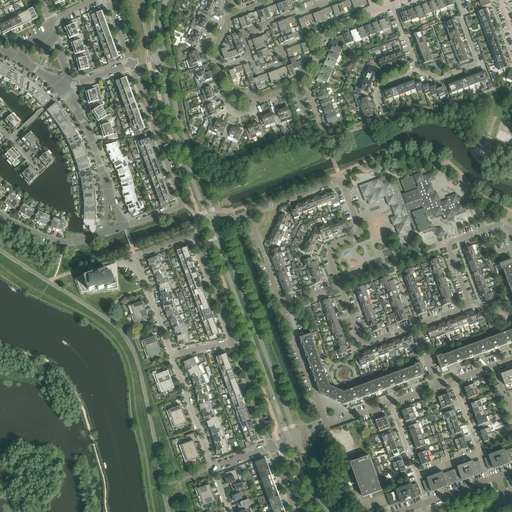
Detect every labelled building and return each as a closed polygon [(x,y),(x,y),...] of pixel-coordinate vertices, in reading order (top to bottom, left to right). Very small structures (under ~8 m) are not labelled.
[(214,0),(213,0),(205,0),(207,1),(205,5),(214,10),(217,5),(212,3),(214,0)] [(287,1),(282,3),(286,13),(291,11),(289,6),(294,4),(291,0),(288,0),(286,1),(287,1)] [(349,0),(346,1),(348,7),(353,5),(355,10),(360,8),(356,0),(349,0)] [(356,0),(360,8),(365,6),(363,2),(366,0),(356,0)] [(422,6),(426,15),(433,13),(429,3),(428,0),(427,0),(425,1),(426,3),(423,4),(424,5),(422,6)] [(431,2),(429,3),(433,13),(440,10),(436,0),(433,0),(433,1),(431,2)] [(437,0),(436,0),(440,10),(447,7),(444,0),(437,0)] [(344,9),(348,7),(346,1),(341,3),(342,3),(337,5),(341,15),(345,13),(344,9)] [(415,8),(419,18),(426,15),(422,6),(421,2),(418,3),(419,6),(417,7),(417,8),(415,8)] [(277,4),(272,6),(274,12),(279,10),(281,15),(286,13),(282,3),(277,5),(277,4)] [(214,10),(205,5),(203,10),(200,9),(199,12),(207,15),(208,13),(212,15),(214,10)] [(332,6),(327,8),(329,14),(334,12),(336,17),(341,15),(337,5),(332,7),(332,6)] [(408,11),(412,21),(419,18),(415,8),(414,5),(411,6),(412,9),(410,10),(408,11)] [(270,13),(274,12),(272,6),(267,8),(268,8),(263,10),(267,20),(271,18),(270,13)] [(32,8),(27,10),(32,20),(37,17),(32,8)] [(325,16),(329,14),(327,8),(322,10),(322,11),(318,12),(322,22),(326,20),(325,16)] [(402,24),(404,23),(412,21),(408,11),(407,8),(404,9),(405,11),(398,14),(400,19),(401,19),(402,24)] [(480,18),(488,15),(486,9),(477,12),(480,18)] [(27,22),(32,20),(27,10),(22,13),(27,22)] [(103,17),(102,14),(101,11),(98,13),(97,10),(90,12),(90,13),(88,13),(91,21),(93,21),(103,17)] [(262,22),(267,20),(263,10),(258,12),(258,11),(253,13),(255,19),(260,17),(262,22)] [(198,21),(207,25),(210,20),(205,18),(207,15),(199,12),(197,14),(200,16),(198,21)] [(316,24),(322,22),(318,12),(313,14),(313,13),(308,15),(310,21),(315,19),(316,24)] [(22,24),(27,22),(22,13),(18,15),(22,24)] [(251,20),(255,19),(253,13),(248,15),(248,16),(244,17),(247,27),(252,25),(251,20)] [(18,15),(13,18),(17,27),(22,24),(18,15)] [(306,23),(310,21),(308,15),(303,17),(303,18),(298,20),(302,29),(307,28),(306,23)] [(482,24),(491,21),(488,15),(480,18),(482,24)] [(103,17),(93,21),(95,26),(105,22),(104,22),(103,19),(103,16),(103,17)] [(382,21),(380,22),(383,31),(390,28),(386,16),(383,17),(384,19),(381,20),(382,21)] [(247,27),(244,17),(239,19),(239,18),(234,20),(236,26),(241,24),(243,29),(247,27)] [(287,19),(283,21),(286,31),(291,29),(289,24),(294,22),(292,17),(287,19)] [(13,18),(8,20),(12,29),(17,27),(13,18)] [(373,24),(376,34),(377,36),(380,35),(379,32),(383,31),(380,22),(379,18),(376,19),(377,22),(374,23),(374,24),(373,24)] [(64,28),(67,34),(76,29),(74,24),(77,23),(75,19),(69,23),(70,25),(64,28)] [(8,20),(3,22),(8,32),(12,29),(8,20)] [(447,29),(456,26),(454,20),(444,23),(447,29)] [(105,22),(95,26),(96,31),(106,27),(105,24),(105,21),(104,22),(105,22)] [(207,25),(198,21),(196,25),(193,24),(192,27),(200,31),(201,28),(205,30),(207,25)] [(280,28),(281,33),(286,31),(283,21),(278,23),(278,22),(273,24),(275,30),(280,28)] [(367,26),(366,27),(369,36),(376,34),(373,24),(372,21),(369,22),(370,25),(367,26)] [(484,30),(493,26),(491,21),(482,24),(484,30)] [(359,30),(362,39),(369,36),(366,27),(365,24),(362,25),(363,27),(360,28),(360,29),(359,30)] [(353,32),(352,32),(355,41),(362,39),(359,30),(357,26),(354,27),(355,30),(353,31),(353,32)] [(449,35),(458,32),(456,26),(447,29),(449,35)] [(486,36),(495,32),(493,26),(484,30),(486,36)] [(106,27),(96,31),(98,36),(108,32),(107,29),(107,27),(106,27)] [(200,31),(192,27),(190,30),(193,31),(191,36),(200,40),(203,35),(198,33),(200,31)] [(78,34),(76,29),(67,34),(69,39),(75,36),(76,39),(83,36),(82,33),(78,34)] [(291,29),(286,31),(290,40),(295,39),(300,37),(298,32),(293,34),(291,29)] [(352,32),(350,29),(347,30),(349,33),(341,35),(343,40),(346,39),(348,44),(355,41),(352,32)] [(286,31),(281,33),(283,37),(278,39),(280,45),(285,43),(285,42),(290,40),(286,31)] [(415,41),(424,37),(422,31),(413,35),(415,41)] [(108,32),(98,36),(100,41),(110,37),(109,34),(109,32),(108,32)] [(451,41),(460,37),(458,32),(449,35),(451,41)] [(488,41),(497,38),(495,32),(486,36),(488,41)] [(236,45),(241,43),(237,33),(232,35),(232,34),(227,36),(229,42),(234,40),(236,45)] [(262,37),(257,38),(261,48),(266,46),(264,42),(269,40),(267,34),(262,36),(262,37)] [(71,44),(73,49),(83,46),(81,40),(84,39),(83,36),(76,39),(77,41),(71,44)] [(200,40),(191,36),(188,41),(186,39),(185,42),(193,46),(194,43),(198,45),(200,40)] [(110,37),(100,41),(102,46),(112,42),(111,39),(111,37),(110,37)] [(417,46),(426,43),(424,37),(415,41),(417,46)] [(453,47),(462,43),(460,37),(451,41),(453,47)] [(254,45),(256,50),(261,48),(257,38),(253,40),(248,41),(250,47),(254,45)] [(490,47),(499,44),(497,38),(488,41),(490,47)] [(331,51),(340,56),(343,49),(341,48),(342,45),(336,39),(335,42),(332,40),(329,46),(332,47),(331,49),(332,50),(331,51)] [(112,42),(102,46),(104,51),(114,47),(113,44),(113,42),(112,42)] [(241,43),(236,45),(237,49),(232,51),(235,57),(240,55),(239,54),(244,52),(241,43)] [(301,45),(301,44),(296,46),(298,51),(303,50),(304,55),(310,53),(306,43),(301,45)] [(420,52),(429,49),(426,43),(417,46),(420,52)] [(455,52),(464,49),(462,43),(453,47),(455,52)] [(493,53),(501,50),(499,44),(490,47),(493,53)] [(81,53),(82,55),(89,53),(88,50),(85,51),(83,46),(73,49),(75,55),(81,53)] [(261,48),(265,58),(269,56),(270,57),(275,55),(272,49),(268,51),(266,46),(261,48)] [(290,60),(295,58),(293,53),(298,51),(296,46),(291,48),(287,50),(290,60)] [(114,47),(104,51),(106,56),(116,52),(115,50),(114,47)] [(235,57),(232,51),(228,53),(226,48),(221,50),(225,60),(230,58),(230,59),(235,57)] [(253,56),(255,62),(260,60),(265,58),(261,48),(256,50),(258,55),(253,56)] [(422,58),(431,55),(429,49),(420,52),(422,58)] [(457,58),(466,55),(464,49),(455,52),(457,58)] [(192,50),(184,53),(185,56),(188,55),(190,60),(199,56),(197,51),(193,53),(192,50)] [(331,51),(328,50),(326,52),(329,54),(328,56),(328,58),(337,62),(340,56),(331,51)] [(495,59),(504,56),(501,50),(493,53),(495,59)] [(395,53),(399,62),(405,59),(401,51),(395,53)] [(116,52),(106,56),(109,64),(116,62),(115,59),(118,58),(118,57),(117,57),(116,55),(116,52)] [(76,59),(77,65),(90,62),(89,57),(90,57),(89,53),(82,55),(83,58),(76,59)] [(399,62),(395,53),(390,55),(393,64),(399,62)] [(393,64),(390,55),(384,57),(387,66),(393,64)] [(431,55),(422,58),(424,64),(426,64),(427,66),(432,64),(431,61),(433,61),(431,55)] [(466,55),(457,58),(460,64),(461,67),(468,64),(467,61),(469,61),(466,55)] [(190,60),(187,61),(189,66),(190,69),(198,66),(197,63),(201,61),(199,56),(190,60)] [(387,66),(384,57),(378,59),(377,56),(374,57),(376,63),(379,62),(381,68),(387,66)] [(497,65),(506,61),(504,56),(495,59),(497,65)] [(328,58),(324,57),(323,59),(326,60),(324,63),(325,63),(324,65),(333,69),(336,70),(337,67),(335,66),(337,62),(328,58)] [(294,69),(298,67),(299,68),(304,66),(302,61),(297,62),(295,58),(290,60),(292,65),(294,69)] [(506,61),(497,65),(499,71),(508,67),(506,61)] [(85,70),(86,73),(93,70),(92,68),(91,68),(90,62),(77,65),(79,71),(85,70)] [(0,69),(0,75),(4,77),(10,67),(9,67),(3,63),(3,64),(0,69)] [(324,65),(321,63),(320,66),(322,67),(321,70),(322,70),(321,72),(330,76),(333,69),(324,65)] [(367,73),(375,77),(378,71),(372,68),(373,65),(368,63),(367,66),(369,67),(367,73)] [(197,68),(190,71),(192,75),(195,73),(197,77),(199,78),(201,84),(202,84),(203,87),(206,86),(205,83),(206,82),(207,81),(213,79),(207,64),(197,68)] [(238,67),(240,73),(245,71),(247,76),(252,74),(249,64),(244,66),(243,65),(238,67)] [(282,68),(285,73),(289,72),(291,76),(296,75),(294,69),(292,65),(288,67),(287,66),(282,68)] [(4,77),(10,81),(16,71),(16,70),(9,67),(10,67),(4,77)] [(240,73),(238,67),(234,69),(229,71),(233,81),(238,79),(236,74),(240,73)] [(273,72),(277,82),(282,80),(280,75),(285,73),(282,68),(278,70),(273,72)] [(10,81),(16,85),(23,75),(22,75),(16,70),(16,71),(10,81)] [(321,72),(318,70),(317,73),(319,74),(316,81),(322,84),(323,81),(327,83),(330,76),(321,72)] [(507,79),(511,80),(511,70),(509,73),(508,73),(503,77),(503,78),(504,79),(505,79),(506,80),(507,79)] [(477,74),(481,82),(487,80),(486,78),(484,73),(483,71),(477,74)] [(263,75),(265,81),(270,79),(272,84),(277,82),(273,72),(269,74),(268,73),(263,75)] [(375,77),(367,73),(364,78),(373,82),(375,77)] [(16,85),(22,89),(29,79),(28,79),(22,74),(22,75),(23,75),(16,85)] [(252,74),(247,76),(249,80),(244,82),(246,88),(251,86),(251,85),(253,84),(253,85),(255,84),(255,83),(254,79),(252,74)] [(471,76),(475,85),(481,82),(477,74),(471,76)] [(255,83),(257,89),(262,87),(261,82),(265,81),(263,75),(258,77),(259,77),(254,79),(255,83)] [(121,76),(114,79),(117,87),(127,83),(126,80),(126,78),(122,79),(121,76)] [(466,78),(469,87),(475,85),(471,76),(466,78)] [(373,82),(364,78),(362,84),(370,88),(373,82)] [(460,80),(463,89),(469,87),(466,78),(460,80)] [(22,89),(27,93),(35,84),(34,83),(29,79),(28,79),(29,79),(22,89)] [(415,84),(414,80),(408,82),(411,91),(417,89),(415,84)] [(454,82),(457,91),(463,89),(460,80),(454,82)] [(411,91),(408,82),(402,84),(405,93),(411,91)] [(417,89),(418,93),(424,91),(422,85),(421,82),(415,84),(417,89)] [(457,91),(454,82),(448,84),(451,93),(457,91)] [(27,93),(33,97),(40,88),(35,83),(34,83),(35,84),(27,93)] [(127,83),(117,87),(119,92),(129,88),(128,85),(128,83),(127,83)] [(429,87),(428,83),(422,85),(424,91),(425,94),(429,93),(430,97),(432,96),(431,92),(429,87)] [(370,88),(362,84),(359,90),(356,88),(355,91),(360,94),(362,91),(368,94),(370,88)] [(405,93),(402,84),(396,86),(399,95),(405,93)] [(85,92),(87,98),(97,95),(95,90),(99,89),(97,85),(91,87),(92,90),(85,92)] [(436,89),(437,88),(435,85),(429,87),(431,92),(432,96),(438,94),(436,89)] [(197,89),(195,90),(196,93),(201,91),(203,96),(213,92),(211,87),(207,88),(206,86),(203,87),(197,89)] [(399,95),(396,86),(390,89),(394,98),(399,95)] [(446,90),(444,91),(442,86),(437,88),(436,89),(438,94),(439,97),(446,95),(445,94),(447,94),(446,90)] [(33,97),(38,102),(46,93),(40,88),(33,97)] [(129,88),(119,92),(121,97),(131,93),(130,90),(129,88)] [(320,100),(330,96),(327,89),(320,92),(319,89),(313,91),(315,97),(318,96),(319,98),(320,100)] [(390,89),(384,91),(385,93),(382,94),(384,99),(387,98),(388,100),(394,98),(390,89)] [(203,96),(200,97),(203,105),(208,103),(212,101),(211,99),(215,97),(213,92),(203,96)] [(43,107),(51,99),(51,98),(46,93),(38,102),(43,107)] [(131,93),(121,97),(123,102),(133,98),(132,98),(131,95),(131,93)] [(95,102),(96,105),(102,102),(102,100),(101,100),(99,94),(97,95),(87,98),(88,104),(95,102)] [(364,96),(353,95),(358,108),(361,107),(370,104),(367,98),(365,99),(364,96)] [(320,100),(317,101),(318,104),(320,103),(321,106),(322,105),(323,107),(332,104),(330,96),(320,100)] [(133,98),(123,102),(124,107),(134,104),(134,103),(133,101),(133,98),(132,98),(133,98)] [(91,111),(95,117),(104,111),(101,106),(104,104),(102,102),(96,105),(97,108),(91,111)] [(60,109),(61,109),(56,104),(56,103),(55,103),(46,111),(51,116),(60,109)] [(134,104),(124,107),(126,112),(136,109),(136,108),(135,106),(135,103),(134,103),(134,104)] [(203,105),(199,106),(201,109),(203,108),(205,113),(215,109),(213,104),(209,105),(208,103),(203,105)] [(323,107),(319,108),(320,111),(323,110),(324,113),(325,112),(325,114),(335,111),(332,104),(323,107)] [(370,104),(361,107),(363,113),(372,109),(370,104)] [(287,107),(282,109),(287,121),(295,118),(292,110),(289,111),(287,107)] [(136,109),(126,112),(128,117),(138,114),(137,111),(137,108),(136,108),(136,109)] [(60,109),(51,116),(55,122),(65,115),(60,109)] [(207,118),(204,119),(205,121),(209,120),(213,118),(212,116),(217,114),(215,109),(205,113),(207,118)] [(279,115),(276,116),(279,124),(287,121),(282,109),(277,111),(279,115)] [(372,109),(363,113),(365,119),(374,115),(372,109)] [(104,118),(105,121),(112,118),(109,114),(107,116),(104,111),(95,117),(98,122),(104,118)] [(325,114),(322,115),(323,118),(326,117),(329,125),(339,121),(335,111),(325,114)] [(138,114),(128,117),(130,123),(140,119),(139,116),(139,113),(138,114)] [(272,113),(267,115),(270,125),(275,123),(276,125),(279,124),(276,116),(273,117),(272,113)] [(8,125),(16,118),(12,114),(9,116),(8,115),(6,117),(7,118),(4,121),(8,125)] [(65,115),(55,122),(59,128),(69,121),(65,115)] [(263,121),(260,122),(262,126),(263,130),(265,134),(267,133),(265,129),(266,129),(265,126),(270,125),(267,115),(261,117),(263,121)] [(20,122),(16,118),(8,125),(11,129),(15,126),(16,128),(18,126),(17,125),(20,122)] [(100,126),(101,132),(111,129),(110,124),(113,123),(112,118),(105,121),(106,124),(100,126)] [(140,119),(130,123),(132,128),(142,124),(141,121),(141,118),(140,119)] [(211,125),(208,131),(209,132),(212,133),(217,135),(218,132),(223,123),(217,121),(214,120),(213,118),(209,120),(211,125)] [(69,121),(59,128),(63,134),(73,128),(69,121)] [(257,122),(252,124),(256,134),(261,132),(262,135),(265,134),(263,130),(262,126),(259,127),(257,122)] [(143,123),(142,124),(132,128),(135,136),(142,133),(141,130),(145,129),(144,128),(144,129),(143,126),(143,123)] [(223,123),(218,132),(223,134),(222,137),(225,138),(228,130),(226,129),(227,125),(223,123)] [(248,130),(246,131),(249,140),(257,137),(256,134),(252,124),(247,126),(248,130)] [(228,130),(225,138),(227,139),(228,139),(232,141),(238,130),(233,127),(231,131),(228,130)] [(73,128),(63,134),(66,140),(77,134),(73,128)] [(111,139),(118,138),(116,133),(113,134),(111,129),(101,132),(103,138),(110,136),(111,139)] [(232,141),(232,142),(240,145),(243,137),(241,136),(243,132),(238,130),(232,141)] [(25,144),(33,137),(29,132),(26,135),(25,134),(23,136),(24,137),(21,140),(25,144)] [(80,141),(77,134),(66,140),(69,146),(80,141)] [(37,141),(33,137),(25,144),(29,148),(32,145),(33,146),(35,144),(34,143),(37,141)] [(149,144),(148,141),(148,139),(145,140),(144,137),(136,140),(139,148),(149,144)] [(80,141),(69,146),(72,152),(83,148),(80,141)] [(108,155),(119,150),(117,142),(106,145),(106,146),(105,146),(107,151),(108,155)] [(149,144),(139,148),(141,153),(151,149),(150,146),(150,144),(149,144)] [(39,152),(33,146),(30,149),(36,155),(39,152)] [(4,155),(8,160),(16,152),(12,148),(9,151),(8,150),(6,152),(7,153),(4,155)] [(83,148),(72,152),(75,159),(86,155),(83,148)] [(151,149),(141,153),(143,158),(153,154),(152,151),(152,149),(151,149)] [(122,158),(119,150),(108,155),(110,160),(112,164),(123,158),(123,157),(122,158)] [(42,163),(50,156),(47,151),(44,154),(43,153),(41,155),(42,156),(38,159),(42,163)] [(20,156),(16,152),(8,160),(12,164),(14,161),(15,162),(18,160),(17,159),(20,156)] [(153,154),(143,158),(145,163),(155,159),(154,157),(154,154),(153,154)] [(86,155),(75,159),(77,165),(88,162),(86,155)] [(54,160),(50,156),(42,163),(46,167),(49,164),(50,165),(52,163),(51,162),(54,160)] [(116,171),(128,166),(123,158),(112,164),(115,169),(116,171)] [(155,159),(145,163),(147,168),(157,165),(157,164),(156,162),(156,159),(155,159)] [(88,162),(77,165),(79,172),(90,169),(88,162)] [(157,165),(147,168),(149,173),(159,170),(159,169),(158,167),(158,164),(157,164),(157,165)] [(128,167),(128,166),(116,171),(119,177),(119,179),(131,176),(127,167),(128,167)] [(21,174),(25,179),(33,171),(30,167),(26,170),(25,169),(23,171),(24,172),(21,174)] [(90,169),(79,172),(80,179),(92,176),(92,177),(90,169)] [(159,170),(149,173),(151,179),(161,175),(160,172),(159,169),(159,170)] [(37,175),(33,171),(25,179),(29,183),(32,180),(33,181),(35,179),(34,178),(37,175)] [(360,186),(359,186),(365,201),(368,201),(369,205),(379,201),(378,199),(385,196),(389,206),(391,205),(395,217),(390,219),(393,226),(395,226),(399,236),(407,233),(404,226),(412,223),(415,232),(419,231),(420,234),(424,232),(425,234),(431,232),(435,234),(438,238),(443,238),(446,233),(443,229),(437,229),(433,227),(432,224),(430,225),(427,218),(434,215),(435,217),(442,215),(445,221),(466,213),(461,197),(458,198),(457,194),(447,198),(448,200),(441,203),(437,193),(435,194),(431,182),(435,180),(433,173),(423,176),(422,173),(414,176),(418,187),(416,187),(412,176),(401,180),(406,194),(401,195),(397,182),(392,184),(391,181),(384,184),(381,178),(360,186)] [(161,175),(151,179),(152,184),(162,180),(161,177),(161,174),(161,175)] [(92,176),(80,179),(82,186),(93,184),(94,184),(92,177),(92,176)] [(121,188),(134,186),(131,176),(119,179),(121,185),(121,188)] [(162,180),(152,184),(154,189),(164,185),(163,182),(163,179),(162,180)] [(93,184),(82,186),(83,193),(94,191),(94,192),(95,192),(93,184)] [(164,185),(154,189),(156,194),(166,190),(165,187),(165,184),(164,185)] [(134,186),(121,188),(122,194),(123,197),(135,194),(134,194),(133,186),(134,186)] [(166,190),(156,194),(158,199),(168,195),(167,192),(167,189),(166,190)] [(94,191),(83,193),(83,199),(95,199),(94,192),(94,191)] [(328,193),(331,202),(337,200),(333,191),(328,193)] [(126,206),(137,202),(137,201),(137,202),(135,194),(123,197),(125,203),(126,206)] [(6,199),(4,203),(6,205),(9,207),(15,198),(9,195),(7,197),(6,197),(6,198),(5,198),(5,199),(6,199)] [(169,195),(168,195),(158,199),(161,207),(168,204),(167,202),(171,200),(170,200),(169,197),(169,195)] [(319,197),(322,205),(327,203),(324,195),(319,197)] [(20,202),(15,198),(9,207),(11,209),(12,208),(14,210),(17,207),(18,207),(18,206),(19,206),(19,205),(18,205),(20,202)] [(309,200),(312,209),(317,207),(314,198),(309,200)] [(141,210),(137,202),(126,206),(129,212),(131,215),(141,210)] [(20,209),(18,213),(21,214),(21,215),(24,216),(29,207),(23,204),(22,207),(21,207),(20,207),(20,208),(20,209)] [(295,206),(296,208),(298,214),(303,212),(300,204),(295,206)] [(299,216),(298,214),(296,208),(295,206),(290,208),(294,218),(299,216)] [(35,210),(29,207),(24,216),(27,218),(27,217),(30,219),(32,215),(33,215),(34,214),(33,213),(35,210)] [(35,217),(36,217),(34,221),(37,222),(36,223),(39,224),(44,214),(38,212),(37,215),(36,215),(35,215),(35,216),(35,217)] [(95,214),(83,213),(83,220),(95,221),(95,214)] [(282,213),(279,218),(288,222),(290,217),(282,213)] [(50,217),(44,214),(39,224),(43,226),(43,225),(46,226),(48,222),(49,222),(49,221),(49,220),(48,220),(50,217)] [(51,224),(50,228),(53,229),(56,231),(59,220),(53,218),(52,221),(51,221),(51,222),(51,223),(51,224)] [(279,218),(277,223),(286,227),(288,228),(290,223),(288,222),(279,218)] [(313,228),(324,224),(322,218),(306,223),(307,228),(312,226),(313,228)] [(66,222),(59,220),(56,231),(59,232),(59,231),(62,232),(64,228),(65,228),(65,227),(65,226),(65,225),(66,222)] [(92,234),(92,235),(94,233),(95,232),(95,231),(96,230),(96,229),(96,226),(95,226),(95,221),(83,220),(83,223),(86,226),(89,226),(89,227),(89,230),(92,234)] [(343,231),(339,222),(339,220),(334,222),(335,224),(338,233),(343,231)] [(339,222),(343,231),(348,229),(344,221),(339,222)] [(338,233),(335,224),(334,222),(329,224),(330,226),(333,234),(338,233)] [(277,223),(275,228),(283,231),(285,232),(286,233),(288,228),(286,227),(277,223)] [(322,235),(327,234),(325,228),(324,225),(321,227),(320,226),(315,227),(319,232),(321,231),(322,235)] [(275,228),(273,232),(281,236),(283,237),(285,232),(283,231),(275,228)] [(273,232),(271,237),(279,241),(281,242),(283,237),(281,236),(273,232)] [(312,233),(309,238),(317,241),(320,236),(312,233)] [(271,237),(269,242),(280,247),(282,242),(281,242),(279,241),(271,237)] [(309,238),(307,242),(315,246),(317,241),(309,238)] [(307,242),(305,247),(313,251),(315,246),(307,242)] [(176,248),(179,256),(189,252),(188,250),(188,247),(185,248),(184,245),(176,248)] [(466,254),(474,251),(472,246),(464,249),(466,254)] [(311,255),(313,251),(305,247),(303,252),(311,255)] [(280,254),(282,253),(281,248),(272,251),(274,256),(280,254)] [(189,252),(179,256),(181,261),(191,258),(191,257),(190,255),(190,252),(189,252)] [(273,262),(282,259),(283,258),(282,253),(280,254),(274,256),(271,257),(273,262)] [(151,269),(162,263),(161,263),(158,256),(148,260),(147,261),(149,266),(151,269)] [(181,261),(183,266),(193,263),(193,262),(192,260),(192,257),(191,257),(191,258),(181,261)] [(275,266),(283,263),(285,263),(283,258),(282,259),(273,262),(275,266)] [(305,266),(308,265),(313,263),(312,258),(303,261),(305,266)] [(432,267),(440,264),(438,259),(430,262),(432,267)] [(505,274),(506,276),(511,273),(511,259),(500,264),(504,275),(505,274)] [(194,262),(193,262),(193,263),(183,266),(185,271),(195,268),(195,267),(194,265),(194,262)] [(316,262),(313,263),(308,265),(309,270),(318,267),(316,262)] [(162,263),(151,269),(154,274),(155,277),(167,272),(162,263)] [(440,264),(432,267),(429,268),(431,272),(433,271),(442,268),(440,264)] [(103,268),(75,278),(81,294),(119,290),(117,271),(117,269),(110,272),(108,267),(105,269),(105,268),(104,268),(103,268)] [(197,273),(197,272),(196,270),(196,267),(195,267),(195,268),(185,271),(187,276),(197,273)] [(278,276),(287,273),(289,272),(287,267),(285,268),(277,271),(278,276)] [(309,270),(311,275),(320,272),(318,267),(309,270)] [(413,274),(415,273),(413,268),(405,271),(407,276),(413,274)] [(167,272),(155,277),(158,282),(158,285),(170,282),(167,273),(167,272)] [(199,278),(198,275),(197,272),(197,273),(187,276),(189,281),(199,278)] [(280,281),(289,278),(287,273),(278,276),(280,281)] [(315,285),(323,281),(321,276),(313,280),(315,285)] [(200,283),(199,280),(199,277),(199,278),(189,281),(190,287),(200,283)] [(391,282),(389,277),(380,280),(382,285),(385,284),(391,282)] [(385,284),(387,289),(395,286),(393,281),(391,282),(385,284)] [(160,293),(173,292),(170,282),(158,285),(160,291),(160,293)] [(202,288),(201,285),(201,282),(200,283),(190,287),(192,292),(202,288)] [(358,294),(366,291),(364,286),(356,289),(358,294)] [(204,293),(203,290),(203,287),(202,288),(192,292),(194,297),(204,293)] [(294,292),(292,287),(284,290),(286,295),(294,292)] [(488,289),(480,292),(482,297),(484,296),(490,294),(492,293),(490,288),(488,289)] [(368,290),(366,291),(358,294),(359,299),(368,296),(370,295),(368,290)] [(162,303),(174,300),(174,299),(173,300),(172,292),(173,292),(160,293),(161,299),(162,303)] [(194,297),(196,302),(206,298),(205,295),(205,293),(204,293),(194,297)] [(484,296),(486,301),(494,298),(493,293),(492,293),(490,294),(484,296)] [(196,302),(198,307),(208,303),(207,300),(207,298),(206,298),(196,302)] [(452,303),(450,298),(444,300),(441,301),(443,306),(452,303)] [(321,308),(323,307),(332,304),(330,299),(319,303),(321,308)] [(165,312),(176,308),(176,307),(174,300),(162,303),(164,309),(165,312)] [(131,315),(146,310),(142,301),(142,302),(129,307),(128,306),(131,315)] [(426,302),(423,302),(415,305),(417,310),(425,307),(427,306),(426,302)] [(198,307),(200,312),(210,308),(209,305),(209,303),(208,303),(198,307)] [(418,315),(427,312),(425,307),(417,310),(418,315)] [(169,321),(180,315),(179,315),(176,308),(165,312),(167,317),(169,321)] [(200,312),(202,317),(212,314),(212,313),(211,311),(210,308),(200,312)] [(149,319),(146,310),(131,315),(135,324),(148,319),(149,319)] [(404,310),(395,313),(393,314),(395,318),(406,314),(404,310)] [(478,320),(479,323),(487,320),(485,314),(482,315),(481,312),(476,314),(478,320)] [(202,317),(204,322),(214,319),(213,318),(212,316),(212,313),(212,314),(202,317)] [(397,323),(408,319),(406,314),(395,318),(397,323)] [(173,328),(185,324),(180,315),(169,321),(172,326),(173,328)] [(456,319),(459,327),(464,325),(461,317),(456,319)] [(204,322),(205,327),(215,324),(215,323),(214,321),(214,318),(213,318),(214,319),(204,322)] [(451,321),(454,329),(455,331),(460,329),(459,327),(456,319),(451,321)] [(377,320),(368,323),(370,328),(373,327),(378,324),(377,320)] [(450,333),(449,331),(446,322),(441,324),(445,334),(450,333)] [(205,327),(207,332),(217,329),(217,328),(216,326),(216,323),(215,323),(215,324),(205,327)] [(374,332),(383,329),(381,323),(378,324),(373,327),(374,332)] [(176,337),(188,333),(185,324),(173,328),(175,334),(176,337)] [(445,334),(441,324),(437,326),(440,336),(445,334)] [(437,326),(432,328),(436,338),(440,336),(437,326)] [(218,328),(217,328),(217,329),(207,332),(210,341),(217,338),(216,335),(220,334),(220,333),(219,334),(218,331),(218,328)] [(432,328),(427,329),(431,340),(436,338),(432,328)] [(511,343),(511,342),(511,330),(499,335),(503,346),(508,345),(507,343),(511,342),(511,343)] [(188,333),(176,337),(178,342),(178,345),(179,345),(190,343),(191,343),(188,334),(188,333)] [(314,339),(312,333),(300,338),(301,342),(303,342),(304,346),(303,346),(304,351),(316,346),(313,339),(314,339)] [(503,346),(499,335),(487,339),(491,351),(495,349),(495,348),(499,346),(499,348),(503,346)] [(141,341),(144,350),(158,345),(155,336),(155,337),(141,341)] [(410,336),(405,337),(409,348),(414,346),(410,336)] [(346,342),(344,337),(336,340),(334,341),(335,346),(337,345),(346,342)] [(409,348),(405,337),(401,339),(404,348),(404,350),(409,348)] [(491,351),(487,339),(475,344),(479,355),(483,354),(482,352),(487,351),(487,352),(491,351)] [(399,349),(396,341),(391,343),(394,351),(399,349)] [(475,344),(462,348),(466,360),(470,358),(470,357),(474,355),(475,357),(479,355),(475,344)] [(162,354),(158,345),(144,350),(147,359),(148,359),(148,358),(161,353),(161,354),(162,354)] [(304,351),(306,355),(307,354),(309,358),(308,359),(309,363),(320,359),(316,346),(304,351)] [(347,353),(345,348),(339,350),(339,349),(336,350),(339,359),(345,356),(344,354),(347,353)] [(462,361),(466,360),(462,348),(450,353),(454,364),(458,363),(458,361),(462,360),(462,361)] [(376,361),(375,358),(372,350),(367,352),(371,362),(376,361)] [(228,359),(227,356),(227,354),(224,355),(222,352),(215,355),(218,363),(228,359)] [(362,353),(363,356),(366,362),(367,364),(371,362),(367,352),(362,353)] [(450,366),(454,364),(450,353),(443,356),(442,354),(437,356),(441,369),(446,367),(445,366),(449,364),(450,366)] [(367,364),(366,362),(363,356),(358,358),(361,366),(367,364)] [(188,372),(198,365),(197,365),(194,358),(184,362),(183,363),(186,368),(188,372)] [(228,359),(218,363),(220,368),(230,364),(229,361),(229,359),(228,359)] [(325,371),(320,359),(309,363),(311,367),(312,366),(314,371),(312,371),(314,375),(325,371)] [(421,377),(425,375),(420,363),(415,365),(415,366),(408,368),(412,380),(417,378),(416,377),(420,375),(421,377)] [(230,364),(220,368),(222,373),(232,369),(231,366),(231,364),(230,364)] [(192,379),(203,374),(198,365),(188,372),(190,377),(192,379)] [(396,373),(400,384),(404,383),(404,381),(408,380),(408,381),(412,380),(408,368),(396,373)] [(232,369),(222,373),(224,378),(234,374),(233,371),(233,369),(232,369)] [(505,386),(511,383),(511,370),(501,374),(505,386)] [(157,385),(171,380),(168,371),(167,371),(168,371),(154,376),(157,385)] [(314,375),(315,379),(317,379),(318,383),(317,384),(318,387),(329,383),(325,371),(314,375)] [(383,377),(388,389),(392,387),(391,386),(395,384),(396,386),(400,384),(396,373),(383,377)] [(203,374),(192,379),(194,384),(195,387),(207,384),(203,375),(203,374)] [(234,374),(224,378),(226,383),(236,379),(235,376),(235,374),(234,374)] [(388,389),(383,377),(371,382),(375,393),(379,392),(379,390),(383,389),(384,390),(388,389)] [(236,379),(226,383),(228,388),(238,384),(237,381),(236,379)] [(174,388),(171,380),(157,385),(160,394),(161,394),(160,393),(174,388),(174,389),(174,388)] [(375,393),(371,382),(359,387),(363,398),(367,396),(367,395),(371,393),(371,395),(375,393)] [(330,385),(329,383),(318,387),(321,394),(324,396),(325,395),(329,397),(329,398),(332,399),(337,389),(330,385)] [(470,383),(463,385),(466,393),(477,390),(475,384),(471,385),(470,383)] [(197,396),(209,394),(206,384),(207,384),(195,387),(196,393),(197,396)] [(238,384),(228,388),(230,393),(240,390),(239,389),(238,387),(238,384)] [(359,387),(345,392),(350,403),(355,401),(354,400),(358,398),(359,399),(363,398),(359,387)] [(240,390),(230,393),(231,398),(241,395),(241,394),(240,392),(240,389),(239,389),(240,390)] [(344,392),(337,389),(332,399),(336,401),(336,400),(341,402),(340,403),(344,405),(350,403),(345,392),(344,392)] [(477,390),(466,393),(469,402),(476,399),(475,396),(479,395),(477,390)] [(437,395),(440,403),(450,399),(447,391),(437,395)] [(199,405),(210,402),(210,401),(209,394),(197,396),(198,401),(199,405)] [(241,395),(231,398),(233,403),(243,400),(243,399),(242,397),(242,394),(241,394),(241,395)] [(243,400),(233,403),(235,409),(245,405),(244,402),(244,399),(243,399),(243,400)] [(453,407),(450,399),(440,403),(442,409),(446,407),(447,410),(453,407)] [(476,399),(469,402),(470,404),(471,404),(473,409),(483,406),(480,400),(477,402),(476,399)] [(202,414),(213,409),(210,402),(199,405),(200,410),(202,414)] [(245,405),(235,409),(237,414),(247,410),(246,407),(246,404),(245,405)] [(166,411),(170,419),(184,414),(181,405),(180,406),(167,411),(167,410),(166,411)] [(401,408),(404,416),(414,413),(412,407),(409,408),(408,406),(401,408)] [(483,406),(473,409),(475,415),(485,411),(483,406)] [(444,414),(446,419),(456,416),(454,411),(455,410),(453,407),(447,410),(448,413),(444,414)] [(206,423),(217,417),(216,416),(216,417),(213,409),(202,414),(204,419),(206,423)] [(247,410),(237,414),(239,419),(249,415),(248,412),(248,409),(247,410)] [(485,411),(475,415),(477,420),(486,417),(485,411)] [(414,413),(404,416),(407,425),(414,422),(413,419),(416,418),(414,413)] [(187,423),(184,414),(170,419),(173,428),(187,423)] [(249,415),(239,419),(241,424),(251,420),(250,417),(250,414),(249,415)] [(378,426),(388,422),(385,414),(375,418),(378,426)] [(448,425),(458,421),(456,416),(446,419),(448,425)] [(210,430),(222,425),(217,417),(206,423),(209,428),(210,430)] [(486,417),(477,420),(479,426),(478,426),(479,429),(486,426),(485,423),(489,422),(486,417)] [(251,420),(241,424),(243,429),(253,425),(252,425),(251,422),(251,419),(251,420)] [(359,420),(348,424),(349,428),(360,424),(359,420)] [(448,425),(450,430),(460,427),(458,421),(448,425)] [(380,435),(391,430),(388,422),(378,426),(380,431),(378,432),(380,435)] [(409,427),(411,432),(420,429),(418,423),(415,425),(414,422),(407,425),(408,427),(409,427)] [(213,438),(225,435),(221,426),(222,426),(222,425),(210,430),(213,436),(213,438)] [(253,425),(243,429),(244,434),(254,430),(253,427),(253,425),(252,425),(253,425)] [(486,426),(479,429),(482,437),(492,433),(490,428),(487,429),(486,426)] [(457,437),(463,434),(462,432),(460,427),(450,430),(452,436),(456,434),(457,437)] [(420,429),(411,432),(413,438),(422,434),(420,429)] [(254,430),(244,434),(246,439),(256,435),(255,432),(255,430),(254,430)] [(383,440),(384,442),(394,439),(392,434),(392,433),(391,430),(380,435),(379,435),(380,440),(382,440),(383,440)] [(494,439),(492,433),(482,437),(485,445),(492,442),(491,440),(494,439)] [(413,438),(415,443),(424,440),(422,434),(413,438)] [(455,441),(457,446),(466,443),(463,434),(457,437),(458,440),(455,441)] [(215,447),(228,445),(225,435),(213,438),(215,444),(215,447)] [(257,435),(256,435),(246,439),(244,440),(247,448),(257,445),(255,442),(259,440),(258,440),(257,437),(257,435)] [(384,442),(386,448),(396,444),(394,439),(384,442)] [(179,445),(182,454),(197,449),(193,440),(193,441),(180,446),(180,445),(179,445)] [(424,440),(415,443),(417,448),(416,449),(417,452),(424,449),(423,446),(426,445),(424,440)] [(466,443),(457,446),(459,452),(469,448),(466,443)] [(386,448),(388,453),(398,450),(396,444),(386,448)] [(228,445),(215,447),(216,452),(218,456),(229,453),(227,445),(228,445)] [(489,457),(484,459),(485,460),(488,468),(488,469),(493,468),(494,469),(510,463),(509,462),(511,460),(511,448),(505,451),(505,449),(489,455),(489,457)] [(200,458),(197,449),(182,454),(186,463),(199,458),(200,458)] [(417,452),(420,460),(430,456),(428,451),(425,452),(424,449),(417,452)] [(398,450),(388,453),(390,458),(388,459),(390,462),(401,457),(400,455),(398,450)] [(369,456),(350,463),(363,498),(369,496),(370,499),(375,497),(374,494),(382,491),(369,456)] [(430,456),(420,460),(422,465),(432,462),(430,456)] [(393,464),(395,469),(404,466),(401,457),(390,462),(394,460),(395,463),(393,464)] [(256,462),(258,468),(268,464),(266,459),(256,462)] [(427,480),(423,481),(423,483),(426,491),(427,492),(431,490),(432,492),(448,486),(447,485),(467,477),(468,479),(478,475),(478,473),(483,471),(482,470),(483,470),(479,462),(479,461),(474,462),(473,461),(462,465),(463,467),(443,474),(443,472),(427,478),(427,480)] [(268,464),(258,468),(260,473),(270,469),(268,464)] [(407,474),(404,466),(395,469),(397,475),(399,474),(400,476),(407,474)] [(231,487),(243,483),(241,483),(236,469),(226,473),(228,478),(226,479),(228,485),(230,484),(231,487)] [(260,473),(262,478),(272,475),(270,469),(260,473)] [(272,475),(262,478),(264,484),(274,480),(272,475)] [(264,484),(265,489),(276,485),(274,480),(264,484)] [(245,488),(243,483),(231,487),(234,495),(232,496),(244,492),(243,489),(245,488)] [(386,494),(386,495),(390,506),(391,506),(400,502),(401,504),(417,498),(416,496),(421,494),(421,493),(418,485),(417,483),(412,485),(412,484),(396,489),(396,491),(386,495),(386,494)] [(195,489),(199,498),(213,493),(209,484),(209,485),(196,490),(196,489),(195,489)] [(276,485),(265,489),(267,495),(278,491),(276,485)] [(267,495),(269,500),(280,496),(278,491),(267,495)] [(237,504),(249,500),(249,499),(247,500),(244,492),(232,496),(234,502),(236,501),(237,504)] [(216,502),(213,493),(199,498),(202,507),(216,502)] [(280,496),(269,500),(271,505),(282,501),(280,496)] [(251,505),(249,500),(237,504),(240,511),(241,511),(250,509),(249,506),(251,505)] [(271,505),(273,511),(284,507),(282,501),(271,505)]
